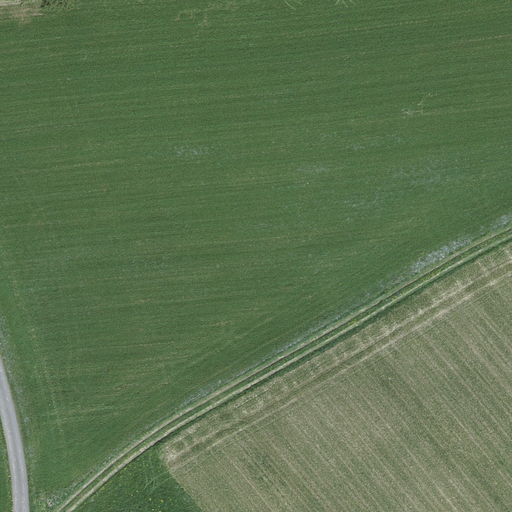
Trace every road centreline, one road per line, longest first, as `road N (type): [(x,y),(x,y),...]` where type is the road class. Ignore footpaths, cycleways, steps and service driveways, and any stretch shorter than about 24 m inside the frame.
road 1 (track): [(511,231),(175,419),(60,511)]
road 2 (unclassified): [(19,511),(0,375)]
